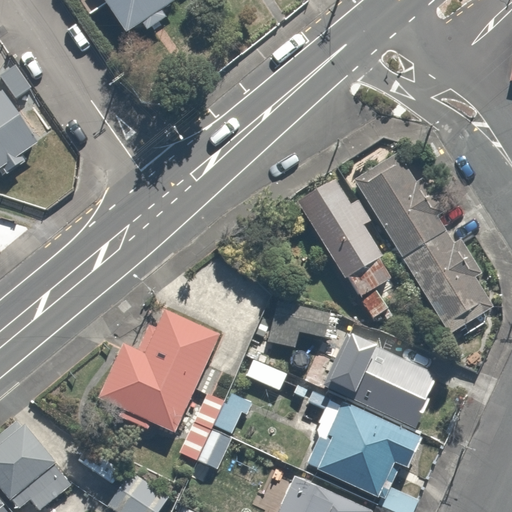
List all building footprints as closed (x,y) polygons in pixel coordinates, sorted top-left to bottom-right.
[(101,0),(124,34),(176,0),(101,0)] [(0,162),(35,138),(0,88),(0,162)] [(398,150),(352,177),(445,331),(493,303),(437,211),(441,208),(420,173),(414,177),(398,150)] [(340,202),(327,179),(290,199),(358,324),(390,306),(377,283),(389,277),(361,225),(371,219),(357,193),(340,202)] [(323,339),(328,308),(271,299),(264,342),(293,347),(295,334),(323,339)] [(148,419),(174,430),(217,329),(153,302),(134,346),(116,338),(88,404),(144,428),(148,419)] [(433,366),(344,324),(318,380),(407,421),(433,366)] [(285,373),(249,358),(241,376),(277,391),(285,373)] [(218,405),(201,396),(174,449),(211,468),(239,413),(241,414),(247,402),(225,391),(218,405)] [(365,494),(363,499),(377,506),(373,511),(408,511),(416,495),(393,485),(416,433),(327,393),(309,433),(314,435),(300,465),(365,494)] [(39,511),(40,511),(80,475),(20,412),(0,430),(0,493),(15,509),(26,498),(39,511)] [(370,511),(371,511),(292,473),(285,488),(281,486),(268,511),(370,511)] [(115,479),(96,511),(144,511),(152,501),(115,479)] [(195,511),(177,503),(172,511),(195,511)]
